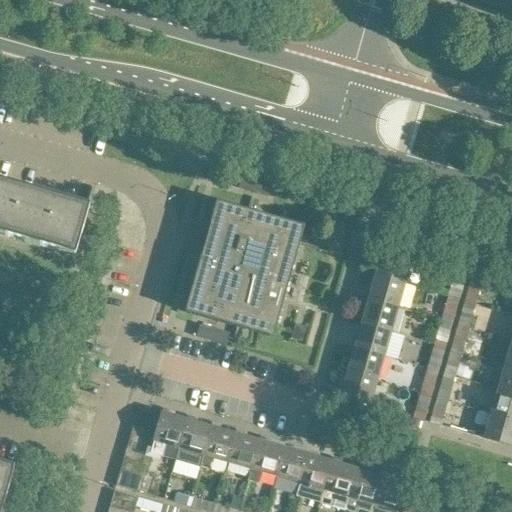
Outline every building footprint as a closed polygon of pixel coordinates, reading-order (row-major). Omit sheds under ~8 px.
[(271,186),(242,178),(239,189),(268,197),(271,186)] [(88,209),(0,183),(0,236),(75,257),(89,208),(88,208),(88,209)] [(304,227),(216,202),(185,313),(273,338),(304,227)] [(382,251),(375,276),(405,285),(412,260),(382,251)] [(459,301),(466,276),(465,275),(455,273),(448,297),(459,301)] [(375,276),(368,301),(398,309),(405,285),(375,276)] [(472,277),(465,302),(475,305),(483,280),(472,277)] [(441,322),(447,323),(452,325),(459,301),(448,297),(447,300),(441,322)] [(368,301),(361,325),(391,333),(398,309),(368,301)] [(465,302),(458,326),(468,330),(475,305),(465,302)] [(445,349),(447,340),(452,325),(447,323),(441,322),(434,346),(445,349)] [(354,349),(384,357),(391,333),(361,325),(354,349)] [(200,326),(197,337),(226,345),(229,334),(200,326)] [(461,354),(468,330),(458,326),(451,351),(461,354)] [(434,346),(427,370),(438,373),(445,349),(434,346)] [(347,374),(377,382),(384,357),(354,349),(347,374)] [(444,375),(454,378),(461,354),(451,351),(444,375)] [(511,368),(505,366),(498,390),(511,393),(511,368)] [(427,370),(420,394),(431,397),(438,373),(427,370)] [(347,374),(340,398),(353,402),(370,407),(370,405),(377,382),(347,374)] [(447,402),(454,378),(444,375),(436,399),(447,402)] [(491,415),(511,420),(511,393),(498,390),(491,415)] [(424,422),(431,397),(420,394),(413,417),(413,418),(424,422)] [(429,423),(440,426),(447,402),(436,399),(429,423)] [(175,461),(186,421),(163,414),(164,409),(163,409),(162,414),(160,420),(157,430),(154,442),(150,453),(175,461)] [(134,423),(157,430),(160,420),(137,413),(134,423)] [(484,439),(483,439),(511,447),(511,420),(491,415),(484,439)] [(199,467),(202,456),(211,428),(187,421),(188,417),(188,416),(186,421),(175,461),(199,467)] [(134,423),(131,436),(154,442),(157,430),(134,423)] [(227,463),(235,435),(211,428),(213,424),(213,423),(212,423),(211,428),(202,456),(199,467),(209,470),(213,459),(227,463)] [(227,463),(251,470),(259,442),(236,435),(237,431),(237,430),(236,430),(235,435),(227,463)] [(131,436),(127,447),(150,453),(154,442),(131,436)] [(261,473),(275,477),(283,449),(284,449),(285,444),(271,440),(270,445),(260,442),(261,438),(261,437),(260,437),(259,442),(251,470),(248,480),(258,483),(261,473)] [(127,447),(124,458),(147,465),(150,453),(127,447)] [(294,452),(284,449),(283,449),(275,477),(298,484),(308,451),(295,447),(294,452)] [(319,504),(323,491),(331,463),(308,456),(310,451),(308,451),(298,484),(295,497),(319,504)] [(124,458),(121,470),(143,477),(147,465),(124,458)] [(356,470),(332,463),(334,458),(333,458),(332,463),(331,463),(323,491),(319,504),(333,508),(334,502),(345,506),(356,470)] [(358,511),(359,510),(365,511),(369,511),(380,477),(357,470),(358,465),(357,465),(356,470),(345,506),(344,511),(346,511),(358,511)] [(0,511),(1,511),(14,470),(13,469),(13,470),(0,466),(0,511)] [(139,493),(143,477),(121,470),(116,486),(139,493)] [(397,511),(403,494),(407,479),(406,479),(405,484),(381,477),(382,472),(381,472),(380,477),(369,511),(397,511)] [(110,506),(130,511),(133,511),(135,507),(137,498),(114,492),(110,506)] [(173,503),(188,507),(190,498),(176,494),(173,503)] [(408,496),(403,511),(415,511),(419,499),(414,498),(408,496)] [(135,507),(150,511),(159,511),(162,506),(137,498),(135,507)] [(212,511),(215,505),(190,498),(188,507),(205,511),(212,511)]
